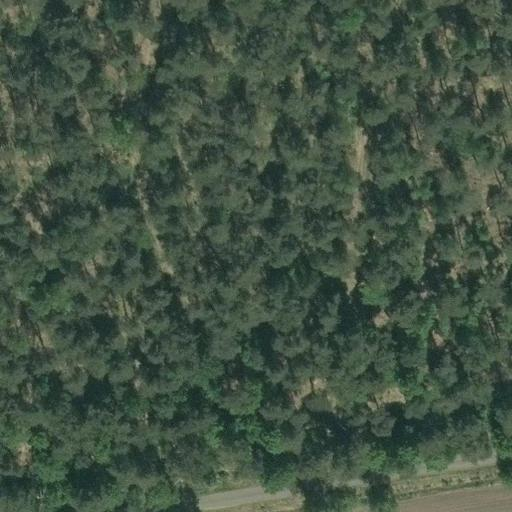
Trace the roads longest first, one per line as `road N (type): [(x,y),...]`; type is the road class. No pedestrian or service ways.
road 1 (track): [(358,474),(348,0)]
road 2 (unclassified): [(132,511),(511,449)]
